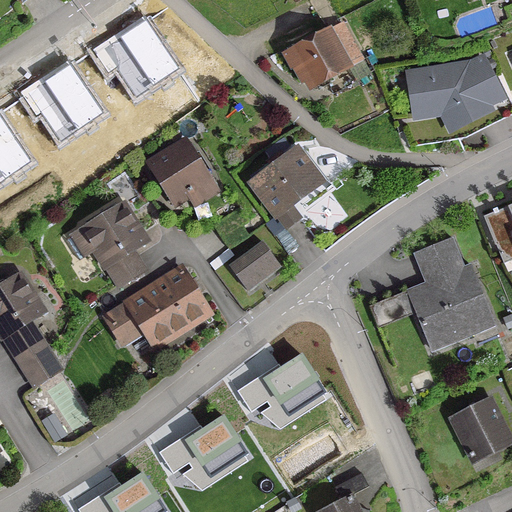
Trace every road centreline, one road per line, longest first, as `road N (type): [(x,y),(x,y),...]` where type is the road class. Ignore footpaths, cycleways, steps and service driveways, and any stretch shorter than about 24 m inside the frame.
road 1 (residential): [(9,511),(171,404),(325,281)]
road 2 (residential): [(325,281),(415,511)]
road 3 (residential): [(325,281),(418,211),(511,159)]
